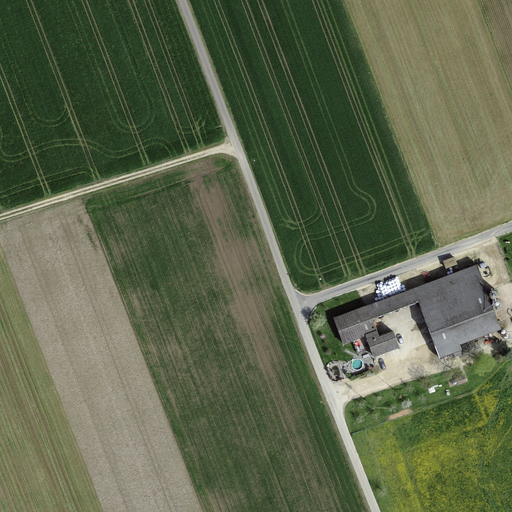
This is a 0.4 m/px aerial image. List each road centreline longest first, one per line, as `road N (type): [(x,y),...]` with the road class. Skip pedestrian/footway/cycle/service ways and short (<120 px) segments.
road 1 (unclassified): [(180,0),(296,306)]
road 2 (track): [(0,217),(235,144)]
road 3 (unclassified): [(511,226),(296,306)]
road 4 (unclassified): [(296,306),(374,511)]
